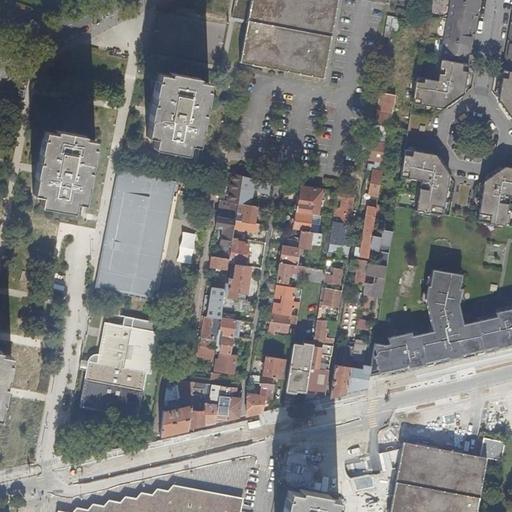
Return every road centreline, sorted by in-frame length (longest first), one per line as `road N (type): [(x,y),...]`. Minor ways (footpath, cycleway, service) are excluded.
road 1 (residential): [(279,184),(242,435)]
road 2 (tertiary): [(0,490),(242,435)]
road 3 (tertiary): [(274,430),(511,371)]
road 4 (residential): [(479,106),(448,117),(441,149),(465,171),(482,170),(504,145)]
road 5 (secondary): [(118,0),(0,61)]
